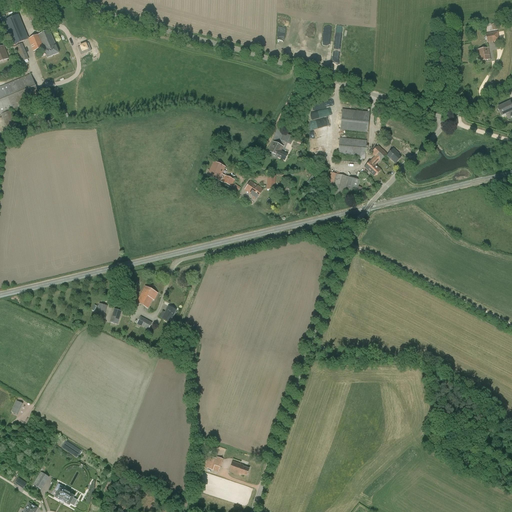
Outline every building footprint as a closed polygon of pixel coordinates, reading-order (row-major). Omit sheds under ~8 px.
[(28,39),(19,15),(1,22),(11,47),(28,39)] [(44,47),(47,58),(59,53),(49,31),(29,39),(33,52),(44,47)] [(485,34),(487,43),(499,41),(498,32),(485,34)] [(13,48),(19,63),(29,59),(22,44),(13,48)] [(0,62),(9,59),(4,46),(0,47),(0,62)] [(490,60),(488,48),(477,50),(479,62),(490,60)] [(0,86),(0,114),(40,98),(30,75),(0,86)] [(511,104),(511,101),(498,107),(502,116),(508,113),(510,117),(511,116),(511,104)] [(340,131),(367,134),(370,112),(342,109),(340,131)] [(1,115),(8,133),(18,129),(11,111),(1,115)] [(329,135),(333,135),(332,127),(311,131),(313,140),(310,141),(312,147),(330,144),(329,135)] [(281,140),(291,145),(294,138),(284,133),(281,140)] [(365,158),(366,141),(340,138),(338,154),(337,154),(337,157),(335,157),(335,161),(359,163),(359,162),(362,162),(362,158),(365,158)] [(283,147),(273,142),(267,151),(276,156),(285,160),(287,155),(281,152),(283,147)] [(375,156),(364,168),(374,177),(381,171),(375,165),(379,161),(380,161),(387,154),(378,146),(371,153),(375,156)] [(393,149),(387,156),(396,164),(401,158),(398,156),(399,155),(393,149)] [(207,176),(219,181),(222,183),(225,176),(222,174),(225,167),(214,162),(207,176)] [(330,173),(326,187),(333,189),(331,195),(343,198),(344,191),(356,195),(360,180),(348,177),(330,173)] [(235,180),(225,176),(222,183),(232,187),(235,180)] [(258,186),(251,181),(245,190),(257,199),(263,190),(258,186)] [(275,181),(267,181),(267,184),(266,190),(275,191),(275,181)] [(235,184),(232,189),(238,192),(241,188),(235,184)] [(136,303),(148,309),(153,300),(154,300),(158,294),(145,287),(136,303)] [(99,304),(95,318),(103,321),(107,306),(99,304)] [(164,315),(162,319),(169,323),(176,311),(168,306),(164,315)] [(110,323),(118,325),(121,311),(114,309),(110,323)] [(136,324),(148,330),(152,323),(140,317),(136,324)] [(16,401),(11,412),(16,414),(21,403),(16,401)] [(207,456),(209,456),(205,468),(213,470),(214,465),(220,468),(223,459),(216,457),(216,458),(213,457),(217,448),(210,446),(207,456)] [(229,472),(239,476),(240,474),(246,476),(249,468),(243,466),(244,466),(232,462),(229,472)] [(19,478),(16,484),(25,489),(28,483),(19,478)] [(58,491),(55,498),(69,506),(70,504),(74,506),(77,500),(73,498),(74,496),(70,493),(65,491),(66,488),(67,487),(59,483),(55,490),(58,491)]
